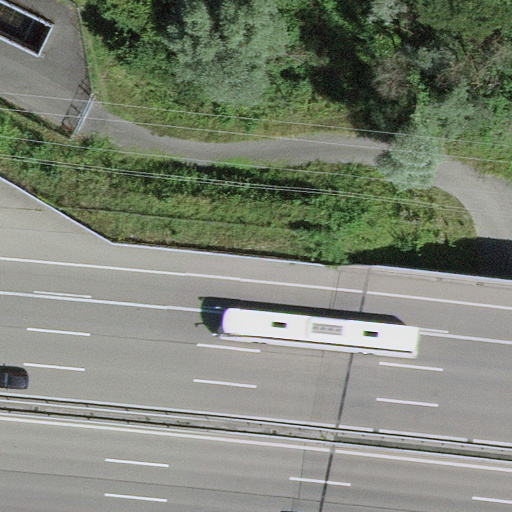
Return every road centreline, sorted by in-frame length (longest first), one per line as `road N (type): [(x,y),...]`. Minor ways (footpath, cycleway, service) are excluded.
road 1 (motorway): [(511,394),(0,342)]
road 2 (motorway): [(0,468),(434,511)]
